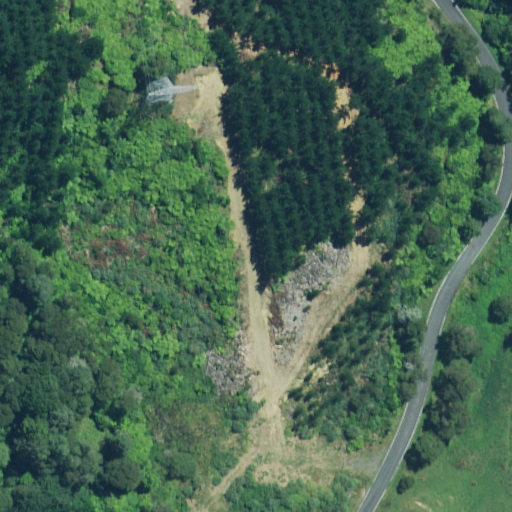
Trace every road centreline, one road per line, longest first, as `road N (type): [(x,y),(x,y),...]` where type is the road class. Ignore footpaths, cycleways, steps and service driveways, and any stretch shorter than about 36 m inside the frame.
road 1 (unclassified): [(511,170),(365,511)]
road 2 (track): [(391,463),(274,454),(241,469),(209,511)]
